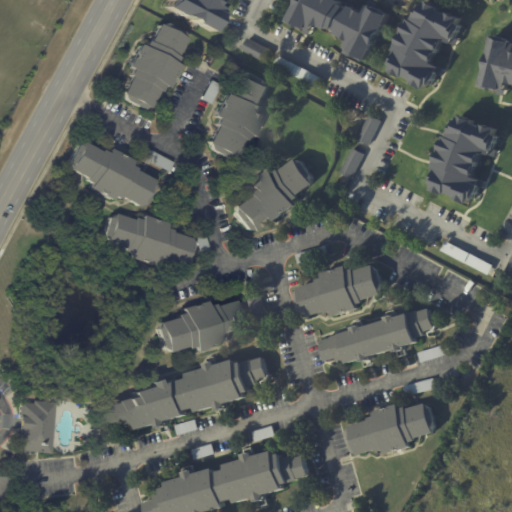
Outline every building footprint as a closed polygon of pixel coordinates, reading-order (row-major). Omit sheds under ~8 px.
[(214,0),(212,4),(226,11),(223,17),(218,15),(216,19),(217,20),(213,26),(212,26),(209,33),(163,8),(167,0),(214,0)] [(338,0),(342,2),(341,4),(350,9),(352,6),(364,13),(369,3),(391,15),(382,32),(381,31),(375,44),(376,44),(367,61),(360,58),(360,59),(353,56),(354,54),(352,54),(351,56),(345,53),(347,48),(346,48),(349,41),(337,35),(339,32),(335,29),(334,30),(329,27),(328,30),(318,25),(312,36),(305,32),(306,31),(301,28),(301,29),(295,26),(295,25),(289,21),(299,0),(338,0)] [(463,27),(458,38),(462,40),(459,46),(455,44),(454,45),(446,41),(434,64),(441,68),(442,67),(448,69),(444,76),(439,74),(432,87),(429,85),(426,91),(413,84),(414,82),(405,77),(404,79),(391,72),(394,67),(390,65),(396,55),(393,54),(410,20),(413,21),(422,4),(426,6),(429,1),(441,7),(439,11),(448,15),(450,13),(462,19),(460,24),(464,27),(463,27)] [(184,39),(174,57),(176,58),(173,64),(177,66),(173,75),(171,75),(169,79),(170,79),(165,89),(161,87),(157,92),(155,91),(146,110),(145,109),(141,110),(122,101),(121,95),(119,95),(129,76),(127,76),(130,70),(126,68),(131,58),(133,54),(138,44),(143,47),(146,41),(148,43),(157,24),(159,25),(167,24),(181,32),(183,38),(184,39)] [(511,38),(511,84),(509,84),(506,97),(500,95),(500,93),(481,88),(493,37),(510,41),(511,38)] [(272,52),(266,63),(242,51),(248,39),(272,51),(272,52)] [(320,89),(319,90),(273,65),(278,56),(325,81),(320,89)] [(267,95),(261,107),(263,108),(259,114),(264,116),(259,125),(258,125),(256,129),(257,129),(252,138),(248,136),(244,142),(242,141),(233,160),(232,159),(226,160),(209,151),(207,146),(206,145),(215,127),(214,126),(217,120),(212,117),(218,108),(220,104),(225,95),(229,97),(232,91),(234,92),(244,74),(245,75),(252,74),(268,83),(269,88),(270,89),(267,95)] [(381,122),(369,146),(357,140),(369,116),(381,122)] [(500,152),(498,157),(492,155),(492,156),(483,153),(474,176),(489,182),(486,188),(481,186),(476,201),(472,199),(470,205),(456,200),(458,197),(448,193),(447,196),(434,191),(436,185),(432,184),(436,172),(433,171),(446,137),(449,138),(456,120),(459,122),(461,116),(475,121),(474,124),(483,128),(484,125),(498,130),(496,135),(500,137),(496,149),(500,151),(500,152)] [(117,155),(119,157),(120,156),(130,161),(127,165),(133,168),(132,170),(150,180),(149,181),(150,187),(141,205),(136,206),(135,207),(117,197),(116,199),(110,196),(107,200),(99,195),(95,193),(85,188),(88,184),(82,181),(83,179),(65,169),(65,167),(64,162),(74,144),(79,143),(80,142),(97,152),(99,150),(105,153),(107,149),(116,154),(116,155),(117,155)] [(355,150),(365,155),(352,179),(340,173),(353,149),(355,150)] [(308,189),(298,197),(299,199),(293,203),(296,207),(288,213),(287,212),(283,214),(284,216),(275,222),(272,218),(267,222),(266,221),(249,232),(248,232),(243,230),(232,215),(233,209),(232,207),(248,196),(247,194),(252,190),(249,186),(258,179),(258,180),(262,177),(270,171),(273,175),(279,171),(280,172),(296,160),(297,161),(302,162),(313,178),(313,184),(314,185),(308,189)] [(120,217),(132,221),(132,218),(139,221),(140,216),(150,219),(150,220),(154,222),(155,221),(164,224),(163,229),(169,231),(169,233),(188,239),(188,241),(190,245),(184,265),(178,267),(178,268),(159,262),(158,265),(151,263),(149,267),(139,264),(140,263),(136,262),(135,263),(125,259),(127,254),(121,252),(121,250),(102,244),(103,243),(101,237),(107,218),(112,216),(113,214),(120,217)] [(489,275),(489,276),(440,251),(445,242),(494,267),(489,275)] [(375,298),(361,302),(362,304),(356,306),(357,311),(347,314),(347,312),(343,313),(343,315),(333,319),(332,314),(325,316),(324,314),(306,319),(300,315),(295,296),(297,290),(316,284),(315,282),(322,280),(320,275),(330,272),(331,273),(336,272),(335,270),(345,267),(347,273),(353,271),(354,273),(373,267),(378,271),(384,290),(381,296),(375,298)] [(266,314),(263,315),(264,319),(257,321),(256,317),(253,318),(248,300),(261,297),(266,314)] [(239,331),(222,336),(222,339),(215,341),(217,346),(207,349),(206,346),(201,348),(202,351),(193,353),(191,348),(184,350),(184,348),(165,353),(160,350),(154,330),(157,324),(176,318),(175,316),(182,314),(180,309),(190,306),(190,307),(196,306),(195,305),(205,302),(207,307),(213,305),(214,307),(233,301),(234,303),(239,305),(244,324),(241,329),(241,331),(239,331)] [(435,327),(437,331),(425,334),(426,337),(416,340),(417,346),(405,349),(405,352),(396,355),(395,352),(370,359),(371,362),(362,365),(361,363),(347,367),(346,361),(339,363),(338,361),(327,364),(321,343),(332,340),(332,339),(353,333),(352,330),(362,327),(363,330),(387,323),(386,320),(396,317),(396,319),(419,313),(420,314),(431,310),(435,327)] [(451,353),(448,343),(417,353),(420,363),(451,353)] [(270,376),(271,379),(259,383),(260,386),(249,390),(250,394),(244,396),(245,401),(226,406),(228,411),(218,414),(217,409),(197,415),(196,410),(184,414),(186,418),(167,424),(168,428),(159,431),(157,427),(139,433),(137,428),(131,430),(129,425),(122,427),(121,424),(110,427),(104,407),(115,403),(129,399),(127,394),(147,388),(146,384),(156,381),(157,385),(175,379),(177,384),(188,381),(186,376),(206,370),(204,367),(215,363),(216,368),(234,362),(236,367),(253,361),(253,362),(265,359),(270,376)] [(436,388),(433,378),(403,387),(406,397),(436,388)] [(45,403),(54,404),(47,455),(13,451),(15,432),(0,429),(0,416),(16,418),(18,403),(31,404),(32,401),(45,403)] [(427,436),(415,440),(416,442),(409,444),(410,449),(400,452),(400,451),(396,452),(396,453),(385,456),(384,451),(378,453),(377,451),(357,457),(357,455),(353,453),(347,434),(349,428),(369,422),(368,419),(374,417),(373,413),(382,409),(383,411),(388,409),(388,408),(398,405),(399,410),(406,408),(407,411),(426,405),(426,406),(431,408),(437,427),(434,433),(434,434),(427,436)] [(178,435),(198,429),(195,419),(175,426),(178,435)] [(293,458),(294,461),(305,458),(311,478),(300,481),(300,482),(289,486),(283,488),(284,493),(265,498),(267,503),(257,506),(256,501),(237,507),(235,502),(223,506),(225,511),(221,511),(146,511),(145,506),(156,503),(155,499),(162,497),(161,493),(168,491),(166,486),(186,481),(185,477),(194,474),(195,477),(214,472),(215,476),(226,473),(225,469),(244,463),(243,459),(253,456),(254,460),(273,454),(275,459),(281,457),(282,461),(293,458)]
